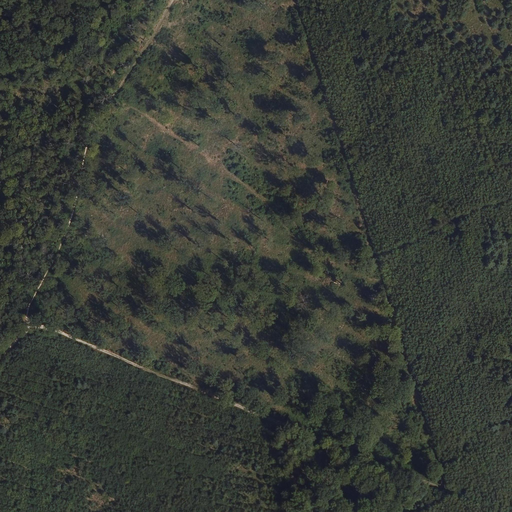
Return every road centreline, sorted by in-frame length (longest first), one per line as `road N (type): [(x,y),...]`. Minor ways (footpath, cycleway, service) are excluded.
road 1 (track): [(404,511),(446,488),(292,0)]
road 2 (track): [(0,306),(503,511)]
road 3 (track): [(0,358),(20,336),(27,304),(65,231),(91,125),(174,0)]
